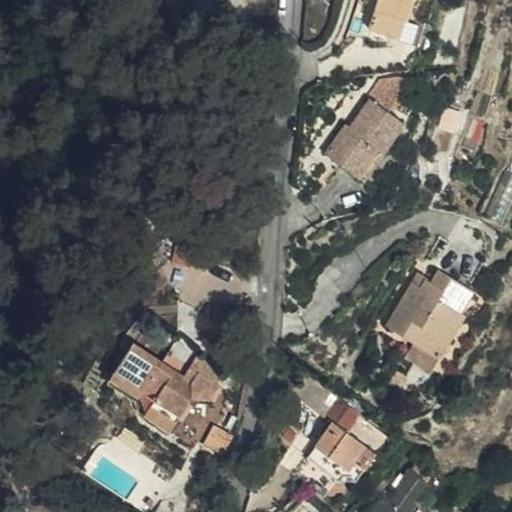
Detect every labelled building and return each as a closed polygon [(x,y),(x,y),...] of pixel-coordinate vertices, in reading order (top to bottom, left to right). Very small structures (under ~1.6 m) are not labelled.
[(370,0),(361,26),(381,34),(389,36),(396,19),(398,20),(405,0),(370,0)] [(378,41),(381,34),(361,26),(358,35),(378,41)] [(360,96),(364,98),(378,108),(400,77),(393,75),(372,78),(360,96)] [(337,124),(333,131),(315,161),(329,170),(335,163),(353,176),(373,148),(378,150),(397,121),(378,108),(364,99),(344,127),(337,124)] [(505,222),(511,207),(511,171),(508,170),(487,214),(505,222)] [(421,346),(447,360),(472,310),(463,306),(474,283),(440,262),(428,284),(421,295),(409,290),(389,330),(421,346)] [(421,295),(428,284),(415,279),(409,290),(421,295)] [(223,381),(228,369),(204,355),(189,377),(133,346),(114,379),(143,396),(150,416),(182,434),(201,399),(219,399),(228,383),(223,381)] [(437,381),(447,360),(421,346),(409,365),(437,381)] [(369,422),(353,409),(336,431),(344,436),(355,444),(369,422)] [(355,444),(344,436),(327,462),(363,484),(355,497),(365,503),(389,467),(355,444)] [(347,492),(355,497),(363,484),(327,462),(318,475),(347,492)] [(407,511),(435,483),(416,466),(372,511),(407,511)] [(332,511),(335,511),(347,492),(318,475),(306,495),(332,511)]
